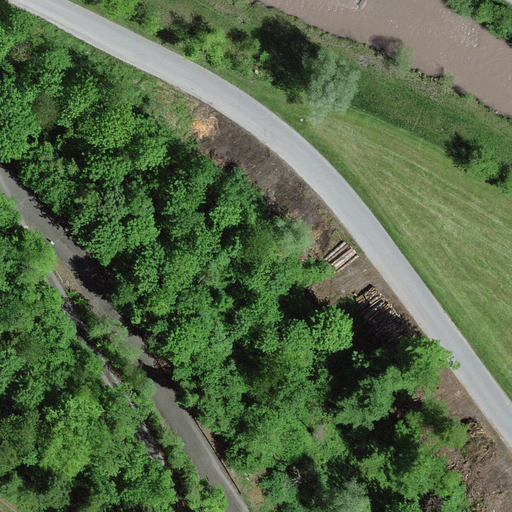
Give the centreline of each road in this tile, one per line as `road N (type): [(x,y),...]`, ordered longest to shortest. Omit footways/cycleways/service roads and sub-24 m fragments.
road 1 (unclassified): [(511,423),(369,232),(239,112),(44,0)]
road 2 (track): [(0,187),(50,226),(230,511)]
road 3 (track): [(0,213),(166,511)]
